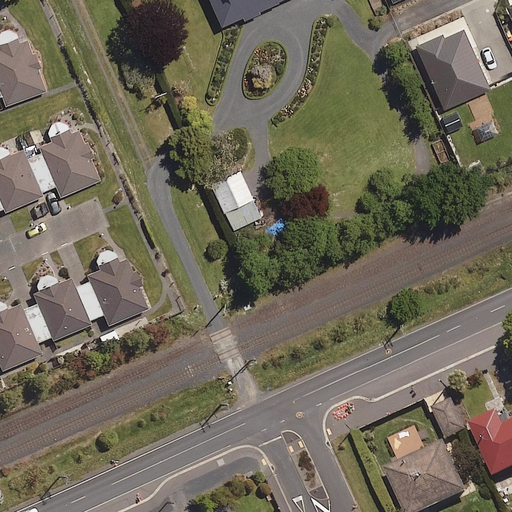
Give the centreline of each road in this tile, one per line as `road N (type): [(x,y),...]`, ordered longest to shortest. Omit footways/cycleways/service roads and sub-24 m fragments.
road 1 (tertiary): [(276,408),(511,303)]
road 2 (tertiary): [(48,511),(276,408)]
